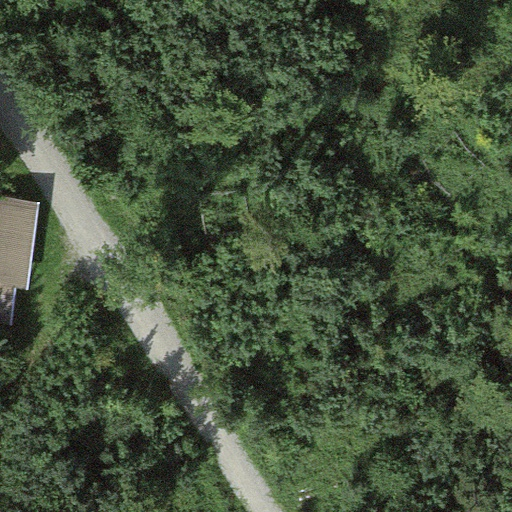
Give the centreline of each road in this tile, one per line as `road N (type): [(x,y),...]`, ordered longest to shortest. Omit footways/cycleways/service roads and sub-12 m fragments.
road 1 (track): [(270,511),(0,107)]
road 2 (track): [(53,183),(59,267),(0,511)]
